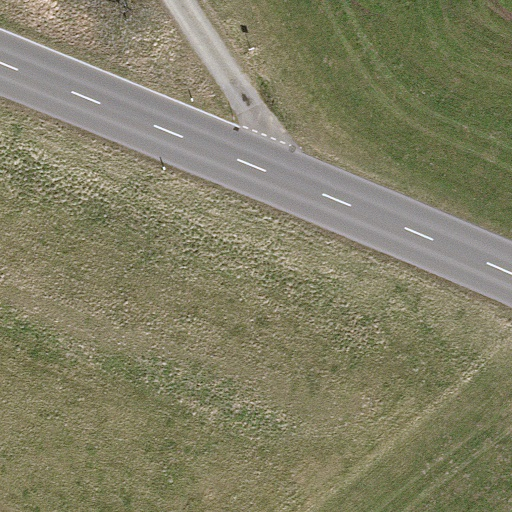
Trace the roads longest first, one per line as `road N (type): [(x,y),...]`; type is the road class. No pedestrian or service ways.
road 1 (tertiary): [(0,60),(511,276)]
road 2 (track): [(177,0),(289,177)]
